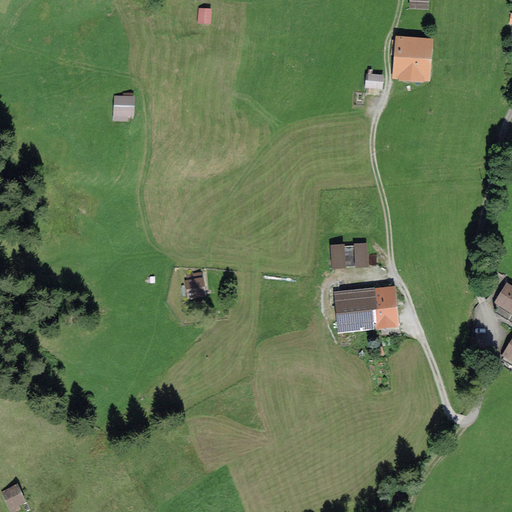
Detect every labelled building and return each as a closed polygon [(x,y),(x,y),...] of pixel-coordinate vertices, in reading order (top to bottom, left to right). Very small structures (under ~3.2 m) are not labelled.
[(431,0),(413,0),(413,8),(431,10),(431,0)] [(207,12),(197,12),(197,24),(207,24),(207,12)] [(434,43),(399,41),(396,78),(432,80),(434,43)] [(383,79),(367,77),(366,87),(382,88),(383,79)] [(139,101),(119,98),(116,119),(135,122),(139,101)] [(368,245),(358,246),(359,268),(369,267),(368,245)] [(344,247),(333,247),(333,269),(344,268),(344,247)] [(208,276),(188,279),(191,297),(211,295),(208,276)] [(511,289),(508,287),(496,305),(511,314),(511,289)] [(397,289),(355,293),(356,306),(347,306),(349,322),(381,318),(382,329),(401,327),(397,289)] [(340,302),(351,297),(348,290),(337,295),(340,302)] [(511,341),(503,356),(511,361),(511,341)] [(17,489),(4,495),(12,511),(14,511),(25,507),(17,489)]
